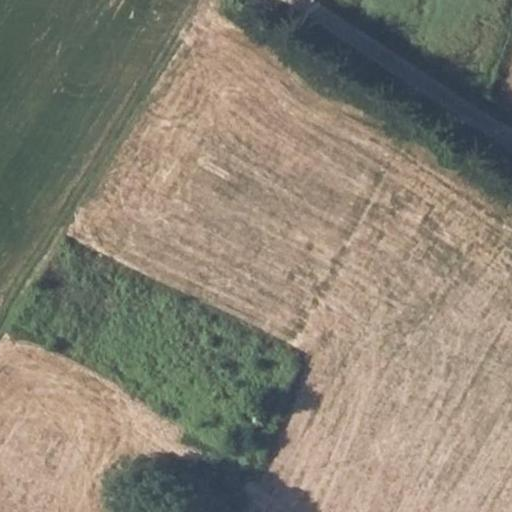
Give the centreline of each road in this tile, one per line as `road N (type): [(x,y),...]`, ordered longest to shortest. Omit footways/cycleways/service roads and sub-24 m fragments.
road 1 (track): [(191,0),(0,325)]
road 2 (unclassified): [(298,0),(511,139)]
